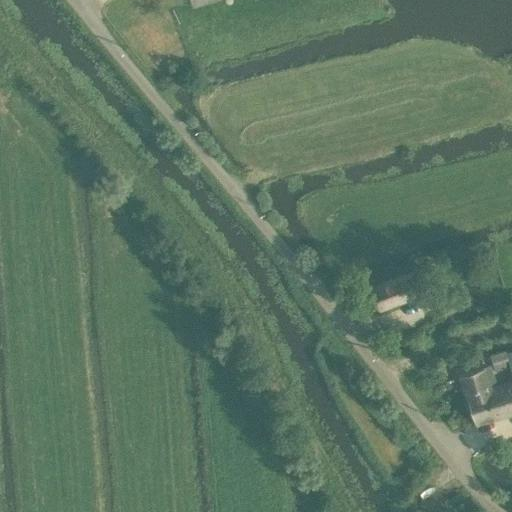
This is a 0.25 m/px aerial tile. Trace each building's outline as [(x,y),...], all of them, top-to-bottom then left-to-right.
[(219,30),(181,41),(188,64),(225,54),(219,30)] [(381,309),(416,295),(408,274),(373,288),(381,309)] [(443,313),(471,302),(467,291),(438,302),(443,313)] [(505,361),(508,360),(507,356),(508,356),(506,350),(490,354),(495,371),(507,367),(505,361)] [(511,381),(491,388),(491,387),(490,387),(485,389),(494,418),(511,412),(511,354),(508,356),(507,356),(508,360),(509,360),(511,369),(511,381)] [(476,423),(494,418),(485,389),(490,387),(491,387),(485,367),(461,374),(476,423)]
